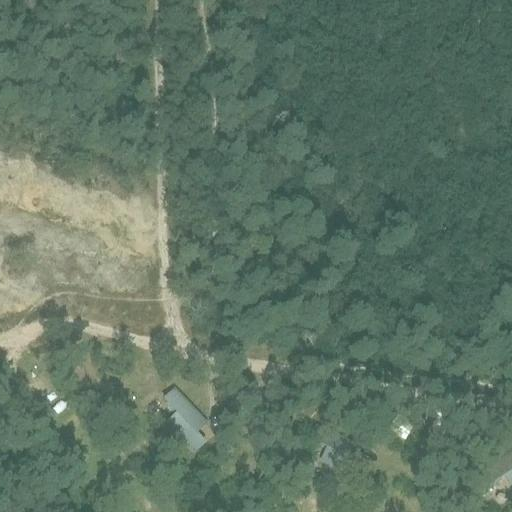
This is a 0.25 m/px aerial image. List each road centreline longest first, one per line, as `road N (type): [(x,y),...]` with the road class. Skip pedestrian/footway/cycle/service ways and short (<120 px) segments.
road 1 (unknown): [(208,0),(214,266),(176,300),(50,297),(11,335)]
road 2 (track): [(116,511),(0,355)]
